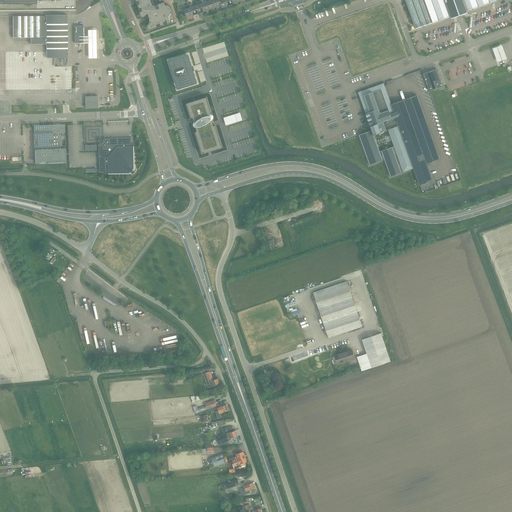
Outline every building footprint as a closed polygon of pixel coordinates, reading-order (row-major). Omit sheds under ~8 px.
[(136,0),(137,2),(139,1),(140,3),(138,4),(138,6),(139,7),(139,9),(142,8),(143,11),(140,12),(141,14),(141,15),(141,16),(142,17),(143,17),(144,17),(145,16),(146,15),(147,14),(148,14),(149,16),(149,17),(149,18),(150,19),(150,20),(150,21),(150,22),(150,23),(149,24),(149,25),(148,25),(148,26),(147,27),(147,28),(148,28),(148,29),(149,29),(150,29),(151,29),(152,28),(154,28),(155,27),(156,27),(157,27),(157,24),(159,23),(160,26),(165,24),(164,22),(166,21),(168,25),(172,23),(171,20),(174,19),(171,10),(171,9),(171,8),(170,8),(170,7),(169,7),(169,6),(168,6),(167,6),(167,5),(166,6),(164,2),(153,7),(150,0),(136,0)] [(212,0),(211,0),(207,1),(210,9),(215,7),(212,0)] [(415,29),(450,16),(451,19),(467,13),(466,11),(495,0),(405,0),(410,15),(415,29)] [(207,1),(201,3),(204,11),(210,9),(207,1)] [(201,3),(196,5),(198,13),(204,11),(201,3)] [(190,7),(190,8),(189,5),(186,6),(187,9),(184,10),(187,17),(193,15),(190,7)] [(196,5),(190,7),(193,15),(198,13),(196,5)] [(44,16),(13,16),(13,38),(30,37),(30,44),(46,44),(46,58),(54,58),(54,66),(51,66),(51,68),(51,69),(51,70),(51,73),(51,78),(51,86),(51,88),(60,88),(60,87),(63,87),(63,88),(72,87),(72,78),(72,75),(72,66),(66,66),(66,58),(68,58),(67,15),(46,15),(46,16),(44,16)] [(84,26),(75,26),(75,43),(84,43),(84,38),(84,26)] [(96,31),(88,31),(88,38),(84,38),(84,43),(84,45),(88,45),(89,60),(97,60),(96,31)] [(502,45),(492,49),(495,55),(497,62),(507,59),(504,51),(502,45)] [(174,65),(170,66),(170,67),(171,66),(173,72),(172,72),(173,72),(175,77),(173,78),(174,78),(175,78),(176,83),(175,83),(175,84),(179,83),(181,88),(197,83),(196,83),(194,78),(195,78),(195,77),(194,78),(192,72),(193,72),(193,71),(192,72),(190,67),(192,66),(190,66),(189,61),(190,60),(189,60),(187,55),(172,59),(172,60),(174,65)] [(429,91),(434,90),(442,87),(436,69),(423,74),(429,91)] [(385,87),(364,95),(370,112),(365,114),(368,122),(371,128),(371,130),(362,134),(359,135),(369,165),(384,160),(390,177),(414,168),(420,185),(433,181),(427,164),(439,159),(416,95),(391,104),(385,87)] [(86,96),(86,104),(86,106),(86,108),(99,108),(99,106),(98,96),(86,96)] [(206,97),(187,103),(191,118),(193,117),(193,118),(192,119),(192,120),(193,120),(193,121),(194,121),(194,122),(193,123),(193,124),(193,125),(193,126),(193,127),(194,127),(194,128),(195,128),(196,128),(197,132),(196,132),(202,153),(222,147),(215,126),(213,127),(213,126),(214,126),(214,125),(214,124),(213,123),(212,123),(212,121),(213,119),(213,118),(213,117),(213,116),(212,115),(211,115),(210,115),(209,112),(210,112),(206,97)] [(40,133),(33,134),(35,162),(35,164),(65,163),(65,161),(64,124),(63,125),(60,125),(52,125),(40,125),(39,125),(40,133)] [(101,144),(99,144),(100,172),(106,172),(106,174),(109,174),(131,173),(131,172),(132,172),(133,172),(134,172),(135,172),(134,171),(134,170),(134,169),(135,169),(134,146),(134,143),(135,143),(136,143),(137,142),(138,141),(137,140),(137,139),(136,138),(135,138),(134,137),(133,137),(104,139),(104,140),(104,141),(103,140),(104,141),(101,144),(100,143),(101,144)] [(328,338),(362,326),(347,281),(313,293),(328,338)] [(361,339),(366,353),(356,357),(358,363),(361,371),(390,361),(380,333),(361,339)] [(344,362),(354,358),(351,350),(334,356),(337,364),(341,363),(344,363),(344,362)] [(213,380),(210,372),(205,373),(210,387),(219,384),(217,379),(213,380)] [(175,376),(171,377),(172,383),(178,383),(178,380),(183,380),(182,375),(175,376)] [(206,409),(207,409),(208,412),(215,409),(214,407),(216,406),(214,400),(204,404),(206,409)] [(219,413),(228,410),(226,405),(224,406),(223,404),(219,405),(220,407),(217,408),(218,411),(215,412),(217,419),(221,417),(219,413)] [(226,434),(216,437),(218,445),(230,441),(229,438),(236,436),(235,431),(226,434)] [(214,453),(213,448),(220,447),(219,445),(216,446),(216,445),(214,446),(213,445),(212,445),(212,447),(207,448),(208,454),(214,453)] [(237,456),(229,459),(231,465),(233,464),(235,469),(241,466),(246,465),(245,462),(242,452),(236,454),(237,456)] [(209,459),(208,460),(210,466),(213,465),(214,467),(225,463),(223,457),(222,454),(211,458),(211,459),(209,459)] [(237,480),(225,484),(227,489),(239,485),(237,480)] [(245,491),(254,488),(252,483),(249,484),(248,482),(245,483),(246,485),(243,486),(244,488),(241,489),(242,493),(245,492),(245,491)]
